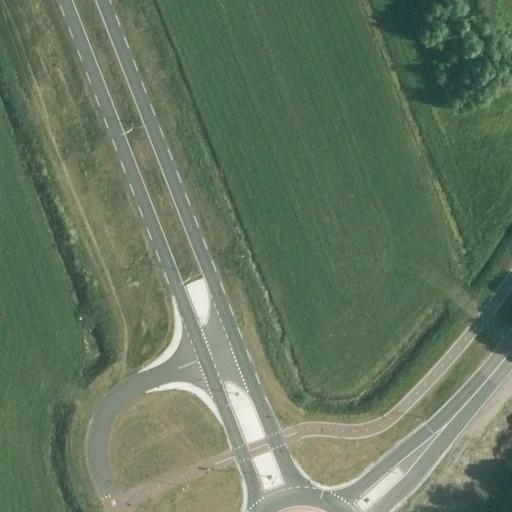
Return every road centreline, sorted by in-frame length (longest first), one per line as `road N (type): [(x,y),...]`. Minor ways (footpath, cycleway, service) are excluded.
road 1 (secondary): [(64,0),(204,357)]
road 2 (secondary): [(237,344),(101,0)]
road 3 (unclassified): [(204,357),(134,388),(109,409),(95,449),(113,505)]
road 4 (secondary): [(306,497),(237,344)]
road 5 (secondary): [(204,357),(257,511)]
road 6 (secondary): [(448,424),(348,495),(325,501)]
